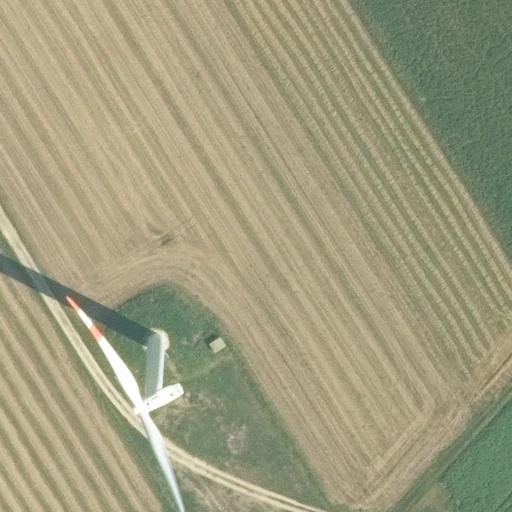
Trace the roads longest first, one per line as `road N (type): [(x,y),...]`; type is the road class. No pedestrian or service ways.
road 1 (track): [(0,214),(137,429),(219,477),(317,511)]
road 2 (track): [(404,511),(511,394)]
